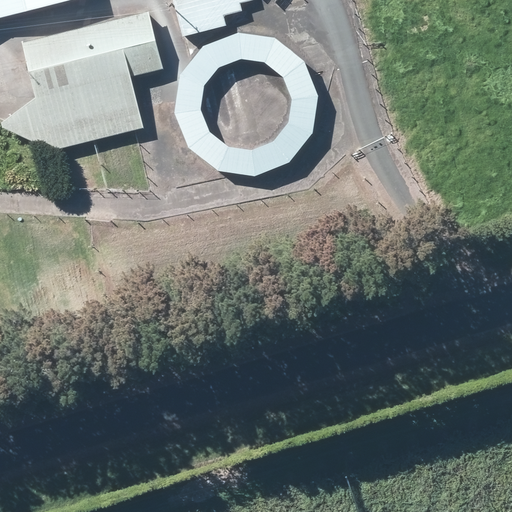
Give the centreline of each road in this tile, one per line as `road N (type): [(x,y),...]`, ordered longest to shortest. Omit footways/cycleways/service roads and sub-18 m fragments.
road 1 (unclassified): [(0,460),(511,304)]
road 2 (track): [(0,209),(151,213),(304,187),(370,117)]
road 3 (track): [(472,316),(384,168),(346,0)]
road 4 (track): [(134,0),(0,32)]
